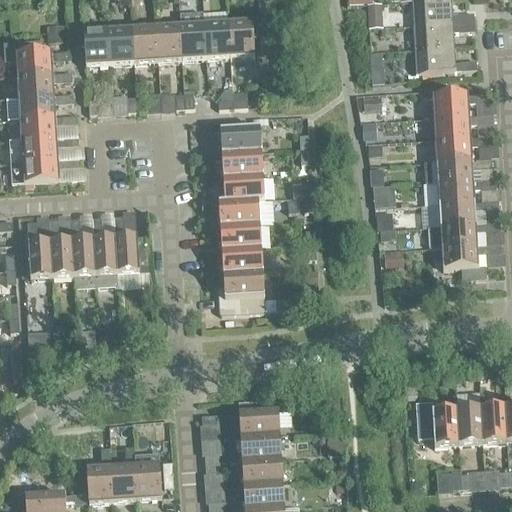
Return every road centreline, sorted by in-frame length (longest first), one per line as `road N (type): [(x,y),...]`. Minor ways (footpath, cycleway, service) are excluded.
road 1 (tertiary): [(511,332),(428,333),(182,374)]
road 2 (residential): [(99,204),(96,131),(157,130),(159,203)]
road 3 (tertiary): [(182,374),(110,388),(18,434),(0,452)]
road 4 (residential): [(182,374),(171,202),(159,203)]
road 5 (residential): [(182,374),(189,511)]
road 6 (residential): [(511,201),(506,64)]
